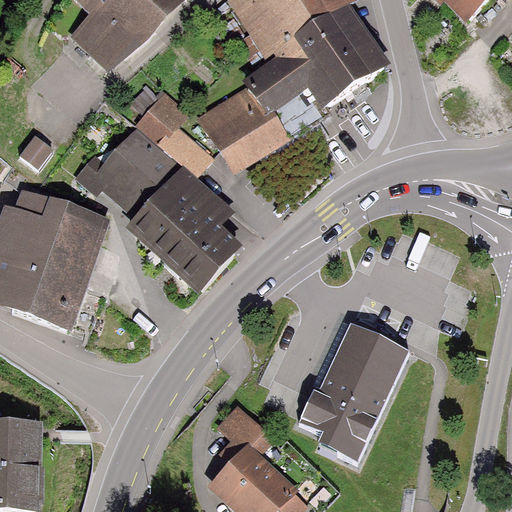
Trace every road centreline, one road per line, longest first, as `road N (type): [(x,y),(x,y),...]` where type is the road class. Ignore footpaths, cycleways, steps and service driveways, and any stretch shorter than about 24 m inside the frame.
road 1 (secondary): [(422,179),(363,198),(245,292),(188,357),(148,420)]
road 2 (track): [(323,299),(343,321),(440,366),(425,511)]
road 3 (secondary): [(511,319),(474,511)]
road 4 (unknown): [(63,134),(204,0)]
road 5 (residential): [(422,179),(391,0)]
road 6 (residential): [(0,333),(148,420)]
road 7 (unknown): [(417,129),(511,7)]
